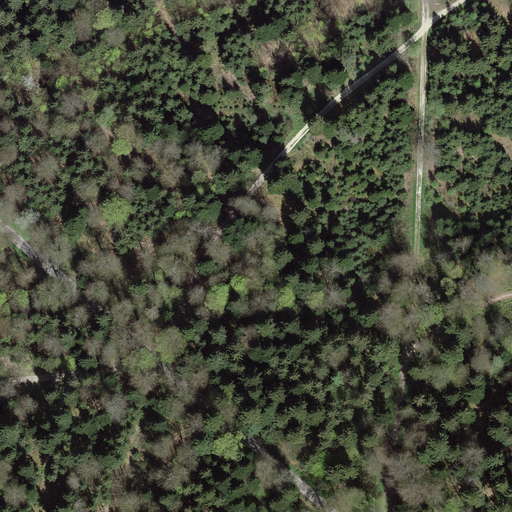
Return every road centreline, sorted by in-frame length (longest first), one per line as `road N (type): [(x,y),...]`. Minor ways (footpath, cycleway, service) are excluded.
road 1 (track): [(0,382),(109,370),(151,356),(207,240),(292,143),(425,27)]
road 2 (unclassified): [(330,511),(0,226)]
road 3 (track): [(408,344),(425,27)]
road 4 (track): [(408,344),(386,511)]
